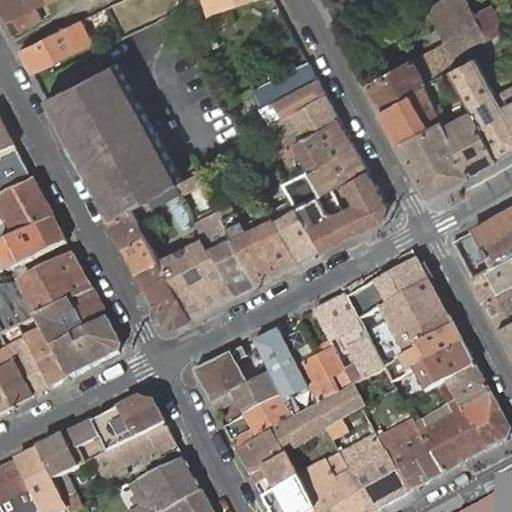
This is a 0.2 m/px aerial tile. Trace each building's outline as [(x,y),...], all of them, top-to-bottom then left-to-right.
[(16,0),(0,9),(0,11),(7,24),(35,8),(46,2),(44,0),(16,0)] [(0,0),(0,9),(16,0),(0,0)] [(247,0),(205,0),(210,12),(237,4),(247,0)] [(455,53),(457,55),(505,29),(493,6),(482,12),(474,16),(466,0),(465,0),(445,0),(432,10),(449,41),(455,53)] [(474,16),(482,12),(475,0),(466,0),(474,16)] [(35,8),(7,24),(13,35),(42,20),(35,8)] [(81,21),(21,50),(34,73),(93,44),(81,21)] [(455,53),(449,41),(415,60),(427,83),(433,80),(434,80),(452,70),(461,65),(462,65),(457,55),(455,53)] [(494,50),(479,58),(483,67),(498,58),(494,50)] [(479,58),(478,57),(478,56),(462,65),(461,65),(452,70),(474,111),(499,160),(511,152),(511,117),(506,107),(483,67),(479,58)] [(117,60),(47,98),(55,112),(56,115),(65,130),(69,138),(70,139),(111,217),(124,211),(134,206),(157,194),(178,184),(179,183),(183,181),(139,100),(134,90),(127,77),(117,60)] [(415,60),(369,85),(382,110),(428,85),(428,84),(427,83),(415,60)] [(310,61),(254,90),(285,147),(287,146),(341,118),(310,61)] [(428,84),(428,85),(438,106),(443,103),(433,80),(427,83),(428,84)] [(428,85),(382,110),(400,143),(444,119),(438,106),(428,85)] [(438,106),(444,119),(447,125),(453,122),(443,103),(438,106)] [(447,125),(471,174),(499,160),(474,111),(453,122),(447,125)] [(0,158),(18,149),(10,135),(0,116),(0,158)] [(357,146),(341,118),(287,146),(285,147),(281,149),(287,159),(293,156),(303,151),(313,169),(357,146)] [(444,119),(400,143),(430,197),(471,174),(447,125),(444,119)] [(369,168),(357,146),(313,169),(311,170),(320,188),(308,194),(298,177),(297,178),(286,184),(298,207),(299,206),(323,193),(346,181),(369,168)] [(0,197),(34,181),(18,149),(0,158),(0,197)] [(178,184),(183,195),(206,183),(200,173),(184,181),(183,181),(179,183),(178,184)] [(0,204),(18,237),(21,236),(55,219),(34,181),(0,197),(0,204)] [(323,193),(299,206),(317,240),(323,252),(337,244),(334,240),(368,222),(346,181),(323,193)] [(285,189),(265,200),(274,217),(276,219),(284,215),(296,209),(285,189)] [(228,198),(216,205),(223,218),(234,212),(228,198)] [(124,211),(111,217),(118,231),(126,244),(148,233),(141,218),(134,206),(124,211)] [(489,256),(495,267),(511,257),(511,208),(475,229),(483,245),(482,246),(487,257),(489,256)] [(244,232),(272,218),(267,209),(240,223),(244,232)] [(293,252),(313,242),(296,209),(284,215),(276,219),(293,252)] [(219,210),(196,221),(201,231),(224,219),(223,218),(219,210)] [(224,219),(224,221),(236,215),(234,212),(223,218),(224,219)] [(300,263),(293,252),(276,219),(274,217),(272,218),(244,232),(240,223),(236,215),(224,221),(226,225),(232,236),(258,284),(300,263)] [(68,243),(55,219),(21,236),(18,237),(0,246),(0,253),(7,267),(18,261),(21,267),(68,243)] [(236,295),(258,284),(232,236),(226,225),(224,221),(224,219),(201,231),(206,239),(206,240),(236,295)] [(133,257),(140,271),(162,259),(150,236),(148,233),(126,244),(133,257)] [(195,244),(225,301),(236,295),(206,240),(206,239),(195,244)] [(323,252),(317,240),(313,242),(293,252),(300,263),(323,252)] [(163,260),(192,317),(225,301),(195,244),(183,250),(163,260)] [(344,290),(347,296),(361,322),(430,282),(414,251),(399,260),(404,268),(382,280),(378,274),(370,279),(374,285),(360,292),(356,284),(344,290)] [(40,317),(94,290),(75,256),(22,284),(0,286),(0,334),(1,334),(10,330),(11,332),(20,327),(38,318),(40,317)] [(491,268),(474,277),(486,300),(511,285),(511,257),(495,267),(491,269),(491,268)] [(167,322),(176,326),(192,317),(163,260),(162,259),(140,271),(167,322)] [(430,282),(361,322),(371,341),(387,369),(394,383),(417,370),(465,344),(451,320),(430,282)] [(511,285),(486,300),(502,328),(511,321),(511,285)] [(124,346),(94,290),(40,317),(38,318),(71,379),(121,354),(124,346)] [(321,308),(316,311),(332,342),(338,340),(347,334),(352,344),(343,348),(346,354),(351,351),(355,349),(371,341),(361,322),(347,296),(321,308)] [(53,388),(71,379),(38,318),(20,327),(25,336),(32,350),(53,388)] [(511,321),(502,328),(511,346),(511,321)] [(282,396),(295,419),(320,405),(285,339),(280,329),(255,342),(271,373),(271,374),(275,382),(282,396)] [(301,331),(285,339),(320,405),(342,393),(334,377),(347,370),(332,342),(326,346),(329,353),(316,360),(313,353),(301,331)] [(17,340),(7,345),(10,350),(20,345),(17,340)] [(355,349),(351,351),(358,364),(366,380),(387,369),(371,341),(355,349)] [(477,366),(465,344),(417,370),(420,376),(430,371),(437,384),(431,387),(433,391),(441,386),(448,382),(477,366)] [(35,397),(53,388),(32,350),(25,354),(20,345),(10,350),(10,351),(35,397)] [(326,346),(313,353),(316,360),(329,353),(326,346)] [(242,348),(195,372),(212,403),(249,384),(237,362),(243,359),(247,357),(242,348)] [(0,379),(15,407),(35,397),(10,351),(0,356),(0,379)] [(255,381),(243,359),(237,362),(249,384),(255,381)] [(358,364),(347,370),(355,386),(366,380),(358,364)] [(492,394),(477,366),(448,382),(459,402),(464,411),(492,394)] [(417,370),(394,383),(398,390),(399,392),(423,380),(420,376),(417,370)] [(430,371),(420,376),(423,380),(427,389),(431,387),(437,384),(430,371)] [(0,414),(15,407),(0,379),(0,414)] [(249,384),(212,403),(217,412),(232,404),(240,400),(248,414),(282,396),(275,382),(264,388),(259,379),(255,381),(249,384)] [(459,402),(448,382),(441,386),(452,406),(459,402)] [(342,393),(320,405),(295,419),(284,424),(290,436),(279,443),(287,456),(288,455),(300,479),(317,511),(373,511),(343,456),(334,440),(328,429),(343,421),(363,409),(364,409),(352,388),(342,393)] [(511,429),(492,394),(464,411),(488,450),(509,438),(511,429)] [(284,424),(295,419),(282,396),(248,414),(257,432),(253,434),(251,431),(247,433),(233,441),(237,450),(260,437),(284,424)] [(141,398),(94,422),(110,454),(126,445),(127,446),(167,425),(155,403),(141,398)] [(240,419),(248,414),(240,400),(232,404),(240,419)] [(418,425),(445,473),(488,450),(464,411),(459,402),(452,406),(457,415),(429,430),(424,421),(418,425)] [(457,415),(452,406),(424,421),(429,430),(457,415)] [(257,432),(248,414),(240,419),(247,433),(251,431),(253,434),(257,432)] [(378,420),(371,424),(376,433),(382,429),(378,420)] [(349,432),(343,421),(328,429),(334,440),(349,432)] [(382,429),(376,433),(378,436),(387,453),(387,452),(409,493),(445,473),(418,425),(415,421),(387,437),(382,429)] [(94,422),(38,450),(54,482),(97,460),(110,454),(94,422)] [(290,436),(284,424),(260,437),(237,450),(251,475),(287,456),(279,443),(290,436)] [(110,454),(97,460),(108,480),(128,470),(127,467),(157,451),(159,454),(165,468),(185,458),(180,450),(178,445),(167,425),(127,446),(126,445),(110,454)] [(387,453),(378,436),(343,456),(373,511),(375,511),(409,493),(387,452),(387,453)] [(38,450),(16,461),(36,500),(42,511),(47,511),(55,508),(56,511),(63,511),(69,509),(66,503),(65,503),(58,489),(54,482),(38,450)] [(288,455),(287,456),(251,475),(257,485),(264,481),(271,477),(278,490),(300,479),(288,455)] [(195,477),(185,458),(165,468),(129,485),(141,507),(131,511),(167,511),(204,492),(195,477)] [(16,461),(0,469),(0,511),(41,511),(36,500),(16,461)] [(68,475),(54,482),(58,489),(65,503),(66,503),(69,509),(70,511),(77,511),(86,507),(68,475)] [(272,494),(278,490),(271,477),(264,481),(272,494)] [(271,511),(315,511),(317,511),(300,479),(278,490),(272,494),(264,498),(271,511)] [(129,485),(115,492),(125,511),(131,511),(141,507),(129,485)] [(214,511),(204,492),(168,511),(214,511)] [(495,503),(478,511),(499,511),(498,508),(495,503)]
